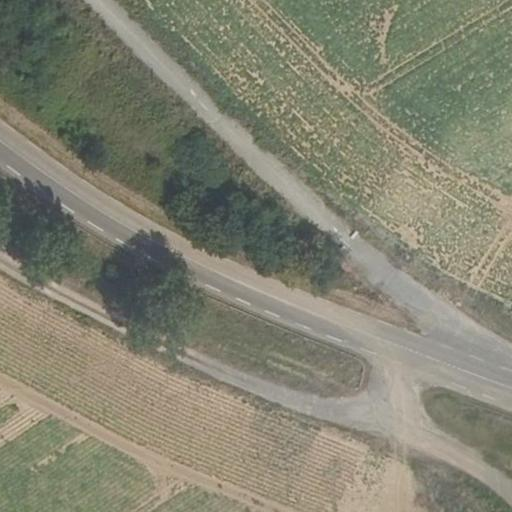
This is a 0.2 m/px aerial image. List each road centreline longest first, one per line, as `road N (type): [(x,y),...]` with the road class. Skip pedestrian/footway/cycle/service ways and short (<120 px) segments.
road 1 (tertiary): [(0,140),(169,250),(511,389)]
road 2 (track): [(511,376),(326,221),(99,0)]
road 3 (track): [(0,257),(186,358),(386,424)]
road 4 (track): [(511,500),(480,468),(386,424),(410,350)]
